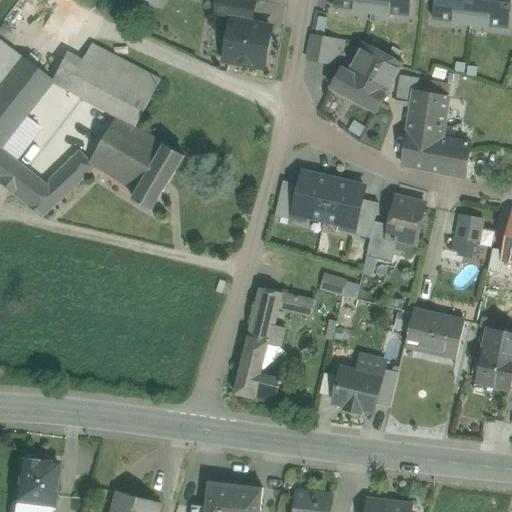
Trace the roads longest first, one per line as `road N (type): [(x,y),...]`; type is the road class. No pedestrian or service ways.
road 1 (residential): [(196,429),(287,111)]
road 2 (secondary): [(196,429),(511,470)]
road 3 (residential): [(287,111),(389,170),(511,196)]
road 4 (secondary): [(0,408),(196,429)]
